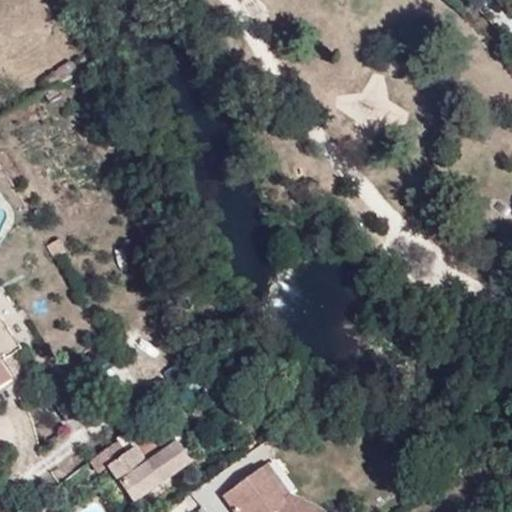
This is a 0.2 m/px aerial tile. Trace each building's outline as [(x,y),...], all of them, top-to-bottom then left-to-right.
[(0,317),(0,385),(10,379),(0,364),(0,361),(19,349),(0,317)] [(228,383),(218,369),(200,382),(210,396),(228,383)] [(73,378),(47,398),(66,424),(92,404),(73,378)] [(128,454),(117,441),(89,463),(98,476),(110,467),(135,501),(161,483),(155,474),(170,463),(151,437),(128,454)] [(268,464),(260,470),(283,501),(289,494),(268,464)] [(283,501),(260,470),(224,497),(234,511),(323,511),(289,494),(283,501)]
